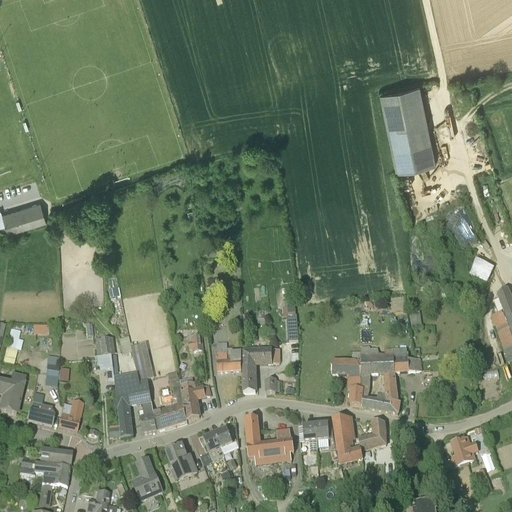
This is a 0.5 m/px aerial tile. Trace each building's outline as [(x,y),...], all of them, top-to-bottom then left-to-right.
[(420,86),(381,94),(397,172),(436,164),(420,86)] [(275,168),(274,159),(262,161),(263,169),(275,168)] [(39,204),(2,215),(7,234),(45,223),(39,204)] [(477,240),(469,244),(473,250),(480,245),(477,240)] [(490,250),(485,241),(480,245),(487,253),(490,250)] [(476,260),(470,277),(486,284),(493,268),(476,260)] [(511,304),(507,292),(498,296),(504,314),(511,336),(511,304)] [(110,304),(119,301),(117,293),(108,295),(110,304)] [(285,295),(285,303),(293,303),(293,295),(285,295)] [(208,328),(217,327),(215,312),(209,313),(206,313),(208,328)] [(412,327),(422,327),(421,312),(411,313),(412,327)] [(34,335),(48,336),(49,327),(34,327),(34,335)] [(204,353),(202,337),(191,339),(192,344),(192,351),(193,355),(198,354),(198,357),(203,357),(203,353),(204,353)] [(17,352),(20,353),(23,343),(18,341),(9,339),(6,349),(10,350),(17,352)] [(241,374),(241,353),(233,354),(233,350),(227,350),(227,344),(217,345),(218,364),(217,364),(218,375),(241,374)] [(137,375),(138,383),(147,382),(148,382),(140,346),(131,348),(132,351),(132,353),(137,375)] [(280,365),(280,351),(271,352),(271,350),(243,351),(244,396),(256,396),(255,366),(272,366),(272,365),(280,365)] [(393,355),(361,355),(361,364),(361,380),(360,392),(363,392),(362,399),(362,408),(362,410),(389,416),(391,404),(386,403),(385,396),(378,396),(377,401),(368,400),(370,394),(370,378),(382,377),(381,371),(394,371),(393,355)] [(415,373),(414,361),(408,362),(408,355),(393,355),(394,371),(381,371),(382,377),(384,377),(384,384),(385,396),(386,403),(391,404),(389,416),(398,417),(400,405),(398,405),(394,376),(409,375),(415,373)] [(106,373),(107,385),(115,384),(115,379),(113,357),(97,360),(99,374),(106,373)] [(361,380),(361,364),(352,363),(332,362),(331,377),(350,378),(349,391),(351,391),(350,407),(362,408),(362,399),(363,392),(360,392),(361,380)] [(57,388),(59,367),(47,366),(45,386),(57,388)] [(59,371),(58,381),(64,382),(65,382),(66,372),(65,372),(59,371)] [(144,437),(157,435),(154,416),(147,382),(138,383),(137,375),(118,378),(115,379),(115,384),(116,395),(120,431),(121,439),(121,442),(133,439),(129,408),(142,406),(143,413),(139,413),(144,437)] [(10,385),(0,382),(0,397),(4,398),(1,413),(16,417),(25,379),(12,376),(10,385)] [(192,380),(180,382),(182,388),(188,424),(200,420),(196,401),(211,399),(209,389),(203,390),(203,388),(196,390),(195,385),(193,385),(192,380)] [(275,383),(266,383),(267,395),(276,395),(279,395),(279,383),(275,383)] [(178,409),(154,416),(157,435),(188,425),(188,424),(182,388),(181,388),(172,390),(174,400),(176,400),(178,409)] [(59,430),(77,434),(82,404),(72,403),(71,408),(63,406),(59,430)] [(48,410),(48,408),(33,405),(28,423),(52,429),(54,419),(53,411),(48,410)] [(260,446),(257,421),(246,423),(250,461),(294,456),(292,443),(291,443),(290,432),(277,434),(278,444),(260,446)] [(333,421),(344,467),(363,463),(362,455),(387,448),(387,446),(386,426),(371,423),(372,437),(358,440),(360,449),(350,451),(349,448),(353,447),(352,442),(356,442),(352,421),(333,421)] [(317,442),(329,441),(329,427),(316,428),(317,442)] [(316,442),(317,442),(316,428),(303,429),(304,443),(309,443),(310,454),(317,453),(316,442)] [(111,440),(121,439),(120,431),(110,432),(111,440)] [(238,444),(233,446),(227,432),(216,436),(216,434),(215,435),(216,437),(215,437),(224,457),(239,451),(238,444)] [(224,457),(215,437),(214,437),(213,435),(213,436),(214,437),(204,442),(210,456),(213,464),(224,459),(224,457)] [(455,468),(469,463),(475,462),(473,456),(477,454),(474,445),(469,446),(467,440),(451,445),(456,459),(452,461),(453,463),(455,468)] [(190,458),(187,459),(183,448),(166,455),(172,468),(174,467),(180,482),(197,474),(190,458)] [(48,465),(70,469),(72,457),(42,453),(40,463),(48,465)] [(70,471),(35,467),(35,470),(32,469),(33,463),(23,461),(22,467),(21,467),(20,474),(34,477),(34,475),(43,476),(69,480),(70,471)] [(154,475),(149,462),(137,467),(142,480),(132,484),(141,504),(163,494),(154,475)] [(237,469),(234,462),(227,465),(230,472),(237,469)] [(471,477),(471,478),(475,487),(487,481),(483,472),(471,477)] [(221,476),(223,482),(231,479),(228,473),(221,476)] [(67,490),(69,480),(43,476),(41,488),(42,488),(40,497),(37,511),(45,511),(47,511),(51,488),(67,490)] [(237,497),(238,495),(244,494),(243,489),(237,490),(236,489),(234,488),(232,487),(230,487),(229,487),(227,488),(226,489),(225,491),(224,493),(224,495),(225,496),(226,498),(227,499),(229,500),(231,500),(232,500),(234,500),(236,498),(237,497)] [(385,497),(384,491),(372,494),(374,500),(385,497)] [(108,508),(110,496),(98,494),(96,505),(89,503),(87,511),(116,511),(117,510),(108,508)] [(372,494),(361,497),(362,503),(374,500),(372,494)] [(412,505),(413,511),(433,511),(433,508),(429,509),(428,502),(412,505)]
